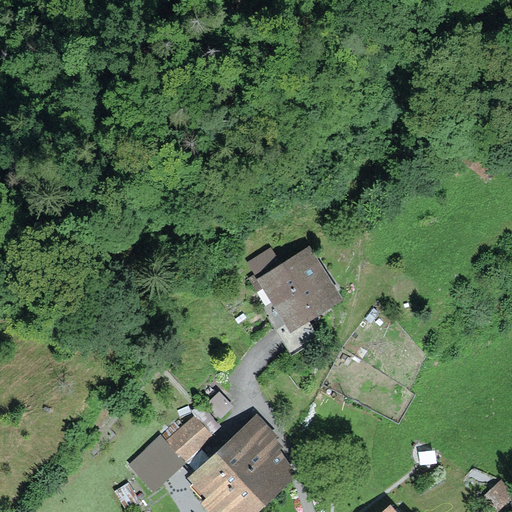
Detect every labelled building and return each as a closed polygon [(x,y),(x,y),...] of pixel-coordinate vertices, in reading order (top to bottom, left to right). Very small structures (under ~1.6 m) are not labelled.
[(460,155),(484,173),(500,150),(477,133),(460,155)] [(284,271),(278,262),(250,280),(257,291),(270,283),(277,294),(261,305),(275,328),(330,296),(305,257),(284,271)] [(246,455),(240,460),(267,490),(288,470),(273,451),(277,448),(256,420),(232,440),(234,442),(246,455)] [(194,421),(171,441),(185,457),(208,437),(194,421)] [(216,511),(243,511),(267,490),(240,460),(246,455),(234,442),(194,477),(212,496),(207,501),(216,511)] [(495,487),(486,495),(495,505),(504,497),(495,487)]
